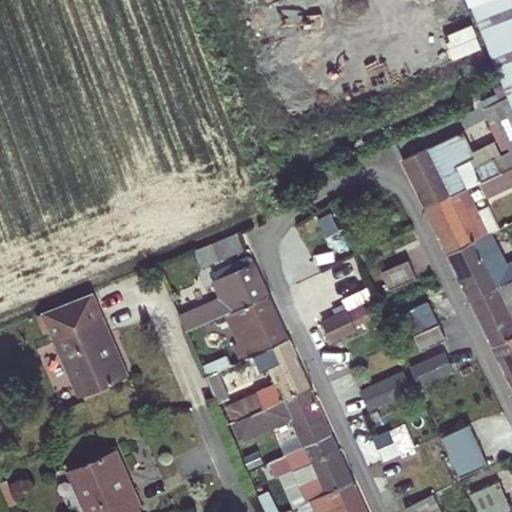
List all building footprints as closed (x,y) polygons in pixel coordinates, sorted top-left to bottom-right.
[(511,0),(484,0),(472,5),(511,103),(511,0)] [(475,168),(482,182),(511,167),(511,109),(511,108),(507,96),(484,108),(490,123),(496,120),(509,147),(511,152),(475,168)] [(503,150),(509,147),(496,120),(490,123),(503,150)] [(403,160),(426,207),(467,188),(456,166),(474,158),(462,131),(403,160)] [(480,182),(487,197),(511,185),(511,167),(482,182),(480,182)] [(486,235),(499,228),(489,206),(478,211),(467,188),(426,207),(448,253),(474,241),(486,235)] [(240,232),(194,251),(202,268),(247,249),(240,232)] [(511,279),(511,262),(502,267),(486,235),(474,241),(497,287),(511,279)] [(448,253),(471,300),(497,287),(474,241),(448,253)] [(180,316),(186,330),(226,312),(268,294),(251,256),(213,273),(217,280),(212,282),(220,299),(180,316)] [(381,273),(390,291),(416,279),(408,261),(381,273)] [(511,279),(497,287),(471,300),(494,346),(511,337),(511,279)] [(93,291),(84,295),(95,321),(103,317),(93,291)] [(176,291),(170,294),(173,300),(179,298),(176,291)] [(234,345),(241,360),(256,354),(288,339),(268,294),(226,312),(240,342),(234,345)] [(61,354),(80,395),(126,375),(108,333),(110,332),(103,317),(95,321),(84,295),(42,311),(62,353),(61,354)] [(352,320),(369,312),(364,301),(348,309),(352,320)] [(403,313),(405,318),(429,306),(427,301),(403,313)] [(405,318),(414,336),(415,335),(437,324),(429,306),(405,318)] [(322,321),(332,342),(357,330),(352,320),(348,309),(322,321)] [(415,335),(422,350),(446,339),(439,324),(437,324),(415,335)] [(511,337),(494,346),(511,383),(511,337)] [(263,370),(268,368),(276,384),(241,400),(247,415),(310,387),(288,339),(256,354),(263,370)] [(410,368),(419,386),(452,371),(443,353),(410,368)] [(202,366),(207,376),(217,371),(232,364),(228,355),(202,366)] [(67,369),(51,373),(57,401),(73,397),(67,369)] [(207,376),(219,403),(229,398),(217,371),(207,376)] [(403,374),(390,380),(397,396),(410,389),(403,374)] [(397,396),(390,380),(362,393),(370,409),(397,396)] [(244,433),(288,412),(297,429),(280,438),(287,453),(331,434),(310,387),(247,415),(238,419),(244,433)] [(238,419),(247,415),(241,400),(225,407),(232,422),(238,419)] [(441,438),(461,478),(488,465),(468,425),(441,438)] [(393,429),(373,438),(383,460),(400,452),(396,441),(398,441),(393,429)] [(311,501),(353,482),(331,434),(287,453),(274,459),(280,471),(284,469),(293,466),(309,501),(311,501)] [(86,511),(138,511),(137,509),(142,507),(136,492),(133,492),(115,450),(69,469),(87,511),(86,511)] [(300,505),(309,501),(293,466),(284,469),(300,505)] [(0,483),(0,485),(9,506),(18,502),(8,480),(0,483)] [(498,481),(471,494),(479,511),(503,511),(511,509),(498,481)] [(316,511),(366,511),(353,482),(311,501),(316,511)] [(259,495),(265,511),(285,511),(287,511),(283,502),(275,505),(269,491),(259,495)] [(405,508),(407,511),(436,511),(441,510),(433,495),(405,508)] [(316,511),(311,501),(309,501),(300,505),(303,511),(316,511)]
